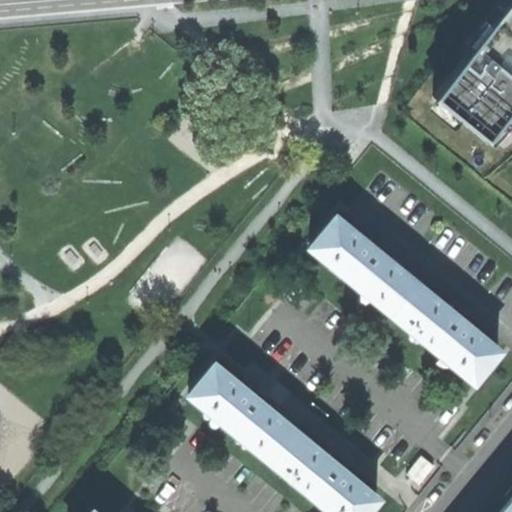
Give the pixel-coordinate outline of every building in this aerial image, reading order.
[(511,0),(494,0),(411,95),(467,139),(511,88),(511,0)] [(311,246),(389,310),(413,281),(381,255),(383,252),(378,248),(373,244),(371,246),(335,217),(311,246)] [(471,378),(496,349),(462,321),(464,318),(458,313),(452,309),(450,312),(413,281),(389,310),(471,378)] [(189,393),(268,457),(292,427),(260,401),(262,399),(256,394),(251,391),(249,393),(213,363),(189,393)] [(268,457),(335,511),(362,511),(376,495),(342,467),(343,465),(337,460),(331,455),(329,458),(292,427),(268,457)] [(511,511),(511,494),(496,511),(511,511)]
